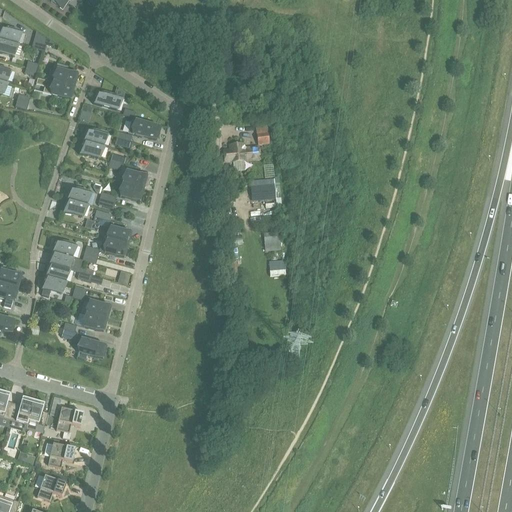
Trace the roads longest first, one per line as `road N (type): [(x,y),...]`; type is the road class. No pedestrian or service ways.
road 1 (motorway): [(511,118),(458,325),(375,511)]
road 2 (residential): [(110,404),(177,111),(96,54)]
road 3 (residential): [(96,54),(36,237),(13,377)]
road 4 (motorway): [(511,216),(461,511)]
